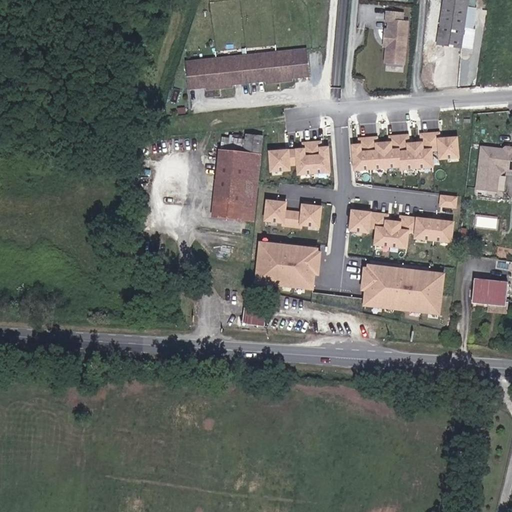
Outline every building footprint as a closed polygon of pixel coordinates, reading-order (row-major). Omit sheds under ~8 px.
[(407,65),(410,19),(405,19),(406,11),(388,10),(384,63),(407,65)] [(478,25),(454,21),(446,71),(469,76),(469,71),(480,73),(483,57),(480,57),(482,51),(484,51),(486,37),(476,35),(478,25)] [(294,96),(310,95),(309,69),(189,75),(191,102),(209,101),(209,104),(234,102),(234,100),(269,98),(269,100),(294,99),(294,96)] [(354,138),(355,171),(438,167),(438,160),(462,159),(461,136),(440,137),(440,131),(420,132),(421,140),(411,141),(411,133),(390,134),(391,141),(379,142),(378,137),(354,138)] [(304,147),(271,149),(272,173),(298,171),(298,175),(334,173),(333,145),(323,145),(322,139),(303,140),(304,147)] [(255,230),(266,147),(249,144),(248,147),(229,144),(226,161),(225,160),(216,224),(255,230)] [(490,202),(495,158),(486,157),(483,176),(482,177),(481,183),(482,184),(480,200),(490,202)] [(511,179),(511,157),(508,160),(495,158),(490,202),(500,203),(502,182),(501,180),(505,177),(506,179),(511,179)] [(458,208),(459,195),(441,194),(440,206),(458,208)] [(323,228),(326,204),(304,202),(303,210),(290,209),(291,200),(268,198),(266,222),(323,228)] [(374,245),(411,249),(414,215),(401,214),(400,220),(390,219),(390,212),(353,208),(351,231),(375,234),(374,245)] [(418,216),(416,239),(455,242),(457,219),(418,216)] [(318,276),(322,276),(325,246),(261,241),(257,284),(316,289),(318,276)] [(443,314),(448,271),(367,263),(362,306),(443,314)] [(494,312),(507,314),(510,292),(480,289),(477,315),(494,317),(494,312)] [(232,309),(239,310),(240,302),(233,301),(232,309)] [(244,335),(263,338),(265,322),(246,317),(244,335)]
